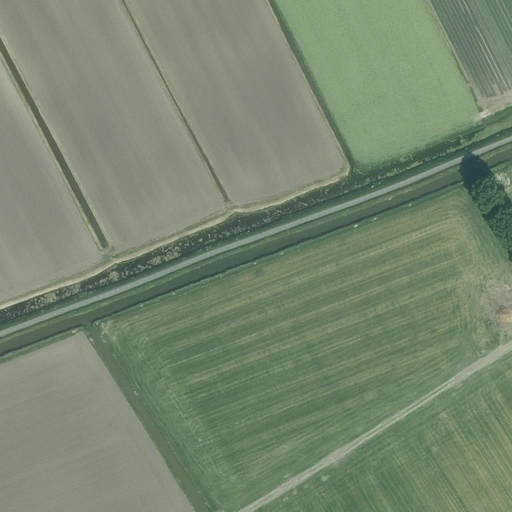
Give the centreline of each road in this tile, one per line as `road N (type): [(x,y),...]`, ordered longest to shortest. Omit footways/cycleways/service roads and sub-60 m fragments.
road 1 (track): [(246,511),(511,343)]
road 2 (track): [(415,145),(343,0)]
